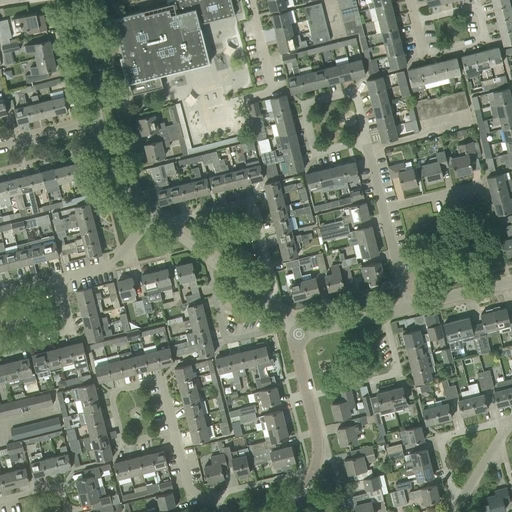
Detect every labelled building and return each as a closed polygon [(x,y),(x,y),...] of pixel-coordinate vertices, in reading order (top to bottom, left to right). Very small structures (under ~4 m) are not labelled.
[(129,83),(132,95),(163,88),(160,76),(210,63),(200,24),(235,15),(235,14),(233,15),(229,0),(169,0),(167,1),(168,8),(145,14),(144,10),(113,18),(123,57),(120,57),(127,84),(129,83)] [(267,0),(270,11),(286,7),(284,0),(285,0),(267,0)] [(338,3),(340,9),(352,6),(350,0),(338,3)] [(391,3),(389,0),(373,0),(374,2),(368,3),(369,8),(375,7),(391,3)] [(491,0),(494,8),(510,4),(508,0),(491,0)] [(321,3),(309,6),(310,13),(322,9),(321,3)] [(372,21),(373,21),(394,15),(391,3),(375,7),(369,8),(368,9),(372,21)] [(494,8),(497,21),(511,16),(511,12),(510,4),(494,8)] [(340,9),(341,16),(353,13),(352,6),(340,9)] [(310,13),(312,18),(324,15),(322,9),(310,13)] [(271,15),(274,28),(290,24),(287,11),(271,15)] [(27,34),(46,29),(43,14),(37,15),(36,13),(13,18),(15,27),(19,26),(19,27),(22,26),(23,30),(26,29),(27,34)] [(341,16),(343,22),(355,19),(353,13),(341,16)] [(324,15),(312,18),(313,25),(325,22),(324,15)] [(381,31),(381,32),(397,28),(394,15),(373,21),(376,33),(381,31)] [(511,16),(497,21),(500,33),(511,29),(511,16)] [(343,22),(344,28),(356,25),(355,19),(343,22)] [(313,25),(315,30),(327,27),(325,22),(313,25)] [(274,28),(278,40),(293,36),(290,24),(274,28)] [(346,36),(358,33),(356,25),(344,28),(346,36)] [(0,26),(0,33),(2,44),(9,43),(7,35),(6,26),(0,26)] [(327,27),(315,30),(316,37),(329,34),(327,27)] [(381,32),(384,44),(400,40),(397,28),(381,32)] [(511,29),(500,33),(503,45),(511,42),(511,29)] [(329,34),(316,37),(318,43),(330,40),(329,34)] [(295,43),(293,36),(278,40),(281,52),(296,49),(307,46),(306,40),(295,43)] [(355,37),(342,40),(344,45),(356,42),(355,37)] [(384,44),(387,56),(403,52),(400,40),(384,44)] [(9,43),(2,44),(3,53),(19,49),(17,41),(9,43)] [(34,51),(36,58),(52,55),(49,41),(25,46),(26,53),(34,51)] [(319,47),(306,50),(307,55),(320,51),(319,47)] [(498,47),(486,50),(490,66),(502,63),(498,47)] [(306,50),(294,53),(295,58),(307,55),(306,50)] [(486,50),(474,53),(478,69),(490,66),(486,50)] [(403,52),(387,56),(390,69),(406,65),(403,52)] [(303,90),(299,75),(300,75),(296,60),(295,58),(294,53),(282,56),(283,63),(291,61),(294,76),(287,78),(291,93),(303,90)] [(478,69),(474,53),(461,56),(464,66),(465,72),(478,69)] [(52,55),(36,58),(38,66),(30,68),(31,73),(24,75),(26,83),(45,78),(43,72),(56,69),(52,55)] [(456,58),(444,61),(448,77),(450,85),(455,84),(453,76),(460,74),(456,58)] [(349,62),(353,78),(365,75),(361,59),(349,62)] [(444,61),(432,64),(436,80),(448,77),(444,61)] [(336,65),(340,81),(353,78),(349,62),(336,65)] [(432,64),(420,67),(424,83),(436,80),(432,64)] [(324,69),(328,84),(340,81),(336,65),(324,69)] [(424,83),(420,67),(407,70),(410,80),(411,86),(413,91),(425,88),(424,83)] [(328,84),(324,69),(312,72),(316,87),(328,84)] [(312,72),(300,75),(299,75),(303,90),(316,87),(312,72)] [(366,80),(369,93),(385,89),(382,76),(366,80)] [(60,79),(47,82),(48,87),(61,84),(60,79)] [(490,106),(490,107),(511,101),(509,88),(493,92),(494,99),(489,100),(490,106)] [(369,93),(372,105),(388,101),(385,89),(369,93)] [(30,120),(27,106),(26,106),(24,93),(18,95),(21,107),(14,109),(18,123),(30,120)] [(43,117),(39,103),(37,95),(31,96),(33,104),(27,106),(30,120),(43,117)] [(289,107),(286,95),(270,99),(273,111),(289,107)] [(469,108),(465,95),(459,96),(463,109),(469,108)] [(459,96),(453,98),(456,111),(463,109),(459,96)] [(51,100),(55,114),(67,111),(64,97),(51,100)] [(456,111),(453,98),(447,100),(450,112),(456,111)] [(51,100),(39,103),(43,117),(55,114),(51,100)] [(447,100),(441,101),(445,114),(450,112),(447,100)] [(372,105),(376,117),(391,113),(388,101),(372,105)] [(445,114),(441,101),(435,103),(438,115),(445,114)] [(499,116),(500,117),(511,114),(511,101),(490,107),(493,118),(499,116)] [(248,104),(252,117),(260,114),(257,102),(253,103),(248,104)] [(435,103),(429,104),(433,117),(438,115),(435,103)] [(429,104),(423,106),(427,118),(433,117),(429,104)] [(423,106),(417,107),(420,120),(427,118),(423,106)] [(289,107),(273,111),(268,112),(270,117),(274,116),(276,123),(292,119),(289,107)] [(376,117),(379,130),(394,125),(391,113),(376,117)] [(252,117),(255,129),(259,128),(263,127),(260,114),(252,117)] [(511,114),(500,117),(503,129),(511,126),(511,114)] [(156,131),(158,136),(167,134),(165,128),(164,122),(156,124),(154,115),(139,119),(142,134),(156,131)] [(276,123),(279,136),(295,132),(292,119),(276,123)] [(416,120),(411,121),(404,123),(406,131),(413,129),(414,134),(419,133),(416,120)] [(167,126),(169,133),(181,130),(179,123),(167,126)] [(394,125),(379,130),(382,142),(397,138),(394,125)] [(511,126),(503,129),(506,141),(511,139),(511,126)] [(181,130),(169,133),(171,141),(183,138),(181,130)] [(298,144),(295,132),(279,136),(275,137),(276,142),(281,141),(282,148),(298,144)] [(167,134),(158,136),(159,141),(145,145),(149,160),(158,158),(165,156),(163,148),(170,146),(167,134)] [(451,159),(451,156),(446,158),(448,165),(449,169),(454,167),(456,175),(472,171),(469,160),(476,159),(476,158),(479,158),(480,157),(480,153),(478,142),(472,143),(472,142),(457,146),(460,157),(451,159)] [(301,156),(298,144),(282,148),(284,154),(276,156),(278,162),(285,160),(301,156)] [(222,175),(218,161),(216,151),(202,155),(203,160),(205,165),(213,163),(216,176),(210,178),(213,191),(225,188),(222,175)] [(440,167),(448,165),(446,158),(444,152),(436,154),(437,156),(429,158),(430,163),(422,165),(423,166),(424,173),(425,176),(427,182),(443,178),(440,167)] [(511,152),(509,154),(509,153),(500,155),(502,161),(510,159),(511,166),(511,165),(511,152)] [(189,164),(203,160),(202,155),(188,158),(189,164)] [(301,156),(285,160),(289,173),(304,169),(301,156)] [(232,187),(238,185),(234,172),(229,173),(227,164),(225,165),(224,159),(218,161),(222,175),(225,188),(226,188),(228,189),(231,189),(232,187)] [(263,179),(261,169),(259,165),(258,160),(246,163),(247,168),(250,182),(251,184),(258,182),(257,180),(258,180),(263,179)] [(359,177),(355,162),(343,165),(346,180),(359,177)] [(79,163),(66,166),(70,180),(83,177),(79,163)] [(268,164),(264,166),(267,178),(272,177),(278,176),(275,163),(269,165),(268,164)] [(388,167),(391,178),(399,176),(402,189),(417,185),(413,168),(405,170),(403,163),(388,167)] [(155,183),(160,205),(172,202),(169,187),(169,188),(164,170),(165,170),(163,164),(158,166),(162,181),(155,183)] [(330,168),(334,183),(346,180),(343,165),(330,168)] [(66,166),(54,169),(57,183),(70,180),(66,166)] [(210,192),(207,183),(206,178),(201,179),(198,167),(191,169),(194,181),(197,195),(210,192)] [(247,168),(234,172),(238,185),(250,182),(247,168)] [(318,171),(320,179),(322,186),(334,183),(330,168),(318,171)] [(54,169),(42,172),(45,186),(57,183),(54,169)] [(322,186),(320,179),(318,171),(305,174),(309,189),(322,186)] [(42,172),(30,175),(35,195),(41,194),(39,188),(45,186),(42,172)] [(487,178),(490,190),(506,186),(511,184),(511,179),(510,179),(508,172),(503,174),(487,178)] [(39,212),(38,208),(35,195),(30,175),(17,178),(21,192),(27,191),(31,206),(25,207),(27,215),(39,212)] [(9,196),(15,194),(21,217),(27,215),(25,207),(21,192),(17,178),(5,181),(9,196)] [(11,205),(9,196),(5,181),(0,182),(0,204),(6,203),(7,207),(11,205)] [(194,181),(181,184),(185,199),(197,195),(194,181)] [(264,184),(267,197),(282,193),(289,191),(290,192),(296,190),(297,189),(298,189),(297,183),(280,187),(279,181),(264,184)] [(181,184),(169,187),(172,202),(185,199),(181,184)] [(490,190),(493,202),(509,198),(507,192),(511,190),(511,184),(506,186),(490,190)] [(349,191),(350,197),(351,202),(364,199),(361,188),(349,191)] [(282,193),(267,197),(271,209),(285,205),(282,193)] [(338,200),(339,205),(351,202),(350,197),(338,200)] [(509,198),(493,202),(496,215),(511,210),(511,204),(510,205),(509,198)] [(339,205),(338,200),(326,203),(327,208),(339,205)] [(327,208),(326,203),(314,206),(315,211),(327,208)] [(320,234),(333,231),(348,227),(347,223),(369,217),(365,203),(349,207),(351,214),(342,216),(343,221),(336,223),(335,221),(318,226),(320,234)] [(52,213),(55,226),(92,216),(89,204),(75,207),(76,214),(68,215),(69,217),(59,220),(57,212),(52,213)] [(288,218),(296,216),(302,214),(307,213),(311,212),(310,206),(286,212),(285,205),(271,209),(274,221),(288,218)] [(13,213),(1,217),(2,222),(15,219),(13,213)] [(48,214),(36,217),(37,222),(49,219),(48,214)] [(80,226),(81,232),(95,229),(92,216),(55,226),(56,232),(80,226)] [(511,220),(510,216),(497,219),(499,224),(511,220)] [(36,217),(23,220),(24,225),(25,225),(37,222),(36,217)] [(288,218),(274,221),(277,234),(291,230),(288,218)] [(23,220),(11,223),(12,229),(14,234),(26,231),(25,225),(24,225),(23,220)] [(11,223),(0,226),(0,231),(0,232),(12,229),(11,223)] [(511,254),(511,224),(505,226),(508,239),(503,240),(507,256),(511,254)] [(357,237),(359,244),(374,240),(371,226),(351,231),(353,238),(357,237)] [(348,227),(333,231),(334,237),(350,233),(348,227)] [(60,245),(61,250),(99,241),(95,229),(81,232),(83,238),(74,240),(75,242),(70,243),(60,245)] [(293,236),(291,230),(277,234),(280,246),(294,243),(302,241),(302,240),(308,239),(307,234),(301,236),(301,234),(293,236)] [(56,246),(55,241),(53,235),(41,238),(42,244),(46,259),(59,256),(56,246)] [(46,259),(42,244),(41,238),(28,241),(30,247),(34,262),(46,259)] [(355,256),(356,258),(362,257),(378,253),(374,240),(359,244),(353,245),(355,256)] [(61,250),(62,255),(77,251),(78,253),(86,251),(87,257),(102,254),(99,241),(61,250)] [(0,270),(9,269),(5,253),(3,242),(0,242),(0,270)] [(297,255),(294,243),(280,246),(283,259),(297,255)] [(30,247),(18,250),(21,265),(34,262),(30,247)] [(18,250),(5,253),(9,269),(21,265),(18,250)] [(319,267),(318,267),(320,273),(327,271),(322,253),(316,254),(319,267)] [(313,268),(318,267),(319,267),(316,254),(310,256),(313,268)] [(355,256),(340,260),(342,268),(349,266),(357,264),(356,258),(355,256)] [(306,296),(301,275),(299,265),(298,259),(285,262),(287,268),(292,267),(296,283),(291,284),(291,286),(290,286),(291,289),(292,289),(294,299),(306,296)] [(185,296),(187,303),(201,299),(191,262),(177,266),(180,282),(188,280),(192,294),(185,296)] [(380,262),(361,267),(364,282),(368,281),(370,287),(379,284),(379,285),(380,285),(378,278),(384,277),(380,262)] [(326,277),(329,290),(343,287),(341,277),(338,265),(331,266),(333,275),(326,277)] [(349,266),(342,268),(347,286),(353,284),(351,275),(349,266)] [(170,278),(167,269),(155,272),(158,286),(159,292),(165,290),(164,284),(171,283),(170,278)] [(158,286),(155,272),(142,275),(144,285),(146,289),(147,295),(159,292),(158,286)] [(310,273),(301,275),(306,296),(319,293),(316,283),(315,278),(311,279),(310,273)] [(134,293),(136,293),(132,277),(118,281),(120,291),(121,297),(123,302),(136,299),(134,293)] [(117,294),(116,292),(114,282),(107,284),(110,293),(110,296),(117,294)] [(76,291),(79,304),(99,299),(102,298),(100,292),(92,294),(90,288),(76,291)] [(182,304),(179,291),(172,292),(175,305),(182,304)] [(149,298),(142,300),(146,313),(152,311),(149,298)] [(79,304),(82,316),(97,313),(102,311),(99,299),(79,304)] [(146,313),(142,300),(134,302),(138,315),(146,313)] [(190,320),(205,316),(202,303),(187,307),(190,319),(190,320)] [(492,308),(497,328),(510,324),(505,308),(500,309),(499,306),(492,308)] [(476,324),(480,338),(486,336),(484,331),(497,328),(492,308),(485,310),(486,313),(481,314),(483,323),(476,324)] [(82,316),(85,328),(100,325),(108,323),(106,317),(98,319),(97,313),(82,316)] [(192,326),(194,332),(208,328),(205,316),(190,320),(190,319),(183,321),(177,323),(178,328),(184,326),(184,328),(192,326)] [(456,320),(462,342),(474,339),(480,338),(476,324),(471,326),(469,317),(456,320)] [(127,318),(120,320),(123,332),(130,331),(127,318)] [(462,342),(456,320),(444,324),(448,340),(455,339),(456,344),(462,342)] [(112,335),(111,329),(101,331),(100,325),(85,328),(85,329),(83,329),(85,335),(87,335),(89,341),(112,335)] [(433,326),(436,339),(438,338),(443,337),(440,325),(433,326)] [(423,342),(436,339),(433,326),(427,328),(428,334),(421,335),(419,330),(403,334),(406,346),(423,342)] [(172,345),(173,350),(211,341),(208,328),(194,332),(194,333),(186,334),(187,341),(172,345)] [(140,337),(139,332),(138,329),(126,332),(127,335),(128,340),(140,337)] [(486,338),(480,340),(484,353),(489,352),(486,338)] [(484,353),(480,340),(474,341),(478,355),(484,353)] [(214,353),(211,341),(173,350),(175,356),(198,350),(200,357),(214,353)] [(86,358),(82,342),(70,346),(75,368),(75,369),(80,368),(79,360),(86,358)] [(418,356),(426,354),(425,354),(431,352),(430,347),(424,348),(423,342),(406,346),(409,358),(418,356)] [(273,363),(270,352),(267,353),(265,346),(264,346),(264,345),(258,346),(258,348),(253,349),(256,363),(256,364),(258,371),(260,377),(262,386),(271,384),(269,376),(264,374),(263,368),(264,365),(273,363)] [(75,368),(70,346),(57,349),(62,369),(63,368),(63,371),(75,368)] [(170,348),(157,351),(161,366),(173,363),(170,348)] [(450,348),(441,350),(444,362),(453,360),(450,348)] [(38,354),(33,355),(35,365),(37,371),(38,376),(50,373),(50,372),(49,368),(45,352),(44,352),(43,349),(37,351),(38,354)] [(57,349),(45,352),(49,368),(50,372),(62,369),(57,349)] [(244,367),(256,364),(256,363),(253,349),(240,352),(244,367)] [(157,351),(145,354),(148,370),(161,366),(157,351)] [(231,370),(244,367),(240,352),(228,355),(231,370)] [(145,354),(132,357),(136,373),(148,370),(145,354)] [(426,354),(418,356),(409,358),(412,371),(429,367),(426,354)] [(215,358),(220,378),(224,377),(230,379),(233,378),(231,370),(228,355),(215,358)] [(132,357),(120,360),(124,376),(136,373),(132,357)] [(28,358),(16,361),(20,377),(19,377),(21,383),(26,382),(25,375),(32,374),(28,358)] [(215,372),(212,359),(194,364),(195,368),(208,365),(210,373),(215,372)] [(120,360),(108,363),(112,379),(124,376),(120,360)] [(16,361),(3,364),(7,380),(19,377),(20,377),(16,361)] [(112,379),(108,363),(95,366),(99,382),(112,379)] [(175,368),(178,381),(194,377),(190,365),(175,368)] [(429,367),(412,371),(415,383),(432,379),(429,367)] [(483,371),(488,389),(493,387),(489,370),(483,371)] [(481,390),(488,389),(483,371),(477,373),(478,378),(481,390)] [(91,380),(90,374),(78,377),(79,383),(91,380)] [(178,381),(181,393),(197,389),(194,377),(178,381)] [(255,378),(254,379),(256,388),(262,386),(260,377),(255,378)] [(449,386),(447,379),(441,381),(443,387),(445,399),(451,397),(451,396),(449,386)] [(510,403),(504,380),(496,382),(498,389),(493,390),(497,406),(510,403)] [(78,387),(81,399),(97,395),(94,383),(84,385),(78,387)] [(419,386),(421,392),(431,390),(429,384),(419,386)] [(449,386),(451,396),(451,397),(458,396),(455,384),(449,386)] [(253,393),(255,402),(259,401),(260,406),(279,401),(275,387),(266,390),(260,391),(253,393)] [(402,387),(389,390),(395,411),(403,409),(403,408),(409,407),(411,416),(417,414),(414,403),(408,404),(406,402),(402,387)] [(469,389),(474,412),(487,409),(483,394),(479,395),(477,387),(469,389)] [(181,393),(184,406),(200,402),(197,389),(181,393)] [(458,400),(462,415),(474,412),(469,389),(461,391),(462,399),(458,400)] [(344,401),(332,404),(335,419),(350,415),(348,408),(355,406),(353,399),(351,390),(341,392),(344,401)] [(389,390),(377,393),(377,396),(379,401),(382,414),(395,411),(389,390)] [(50,393),(42,395),(45,406),(53,404),(50,393)] [(42,395),(34,397),(37,408),(45,406),(42,395)] [(81,399),(84,412),(100,408),(97,395),(81,399)] [(374,414),(370,398),(369,395),(362,397),(366,415),(374,414)] [(37,408),(34,397),(34,396),(26,398),(29,410),(37,408)] [(29,410),(26,398),(19,400),(22,412),(29,410)] [(441,400),(434,402),(439,421),(451,418),(446,399),(441,400)] [(22,412),(19,400),(11,402),(14,414),(22,412)] [(11,402),(3,403),(6,416),(14,414),(11,402)] [(184,406),(187,418),(203,414),(200,402),(184,406)] [(439,421),(434,402),(421,405),(426,424),(439,421)] [(257,412),(255,405),(229,411),(230,418),(255,412),(257,412)] [(81,426),(88,424),(103,420),(100,408),(84,412),(78,413),(81,426)] [(263,429),(263,430),(285,424),(285,423),(287,423),(286,416),(283,417),(281,410),(259,416),(262,430),(263,429)] [(257,419),(255,412),(230,418),(231,422),(240,420),(241,423),(257,419)] [(380,412),(374,414),(375,421),(376,425),(383,423),(382,421),(380,414),(380,412)] [(187,418),(190,430),(206,426),(203,414),(187,418)] [(374,414),(366,415),(360,417),(362,425),(375,421),(374,414)] [(59,417),(50,419),(53,429),(61,427),(59,417)] [(50,419),(42,421),(45,431),(53,429),(50,419)] [(88,424),(91,436),(106,432),(103,420),(88,424)] [(42,421),(35,423),(37,433),(45,431),(42,421)] [(35,423),(27,425),(29,435),(37,433),(35,423)] [(285,424),(263,430),(265,437),(266,443),(288,438),(285,424)] [(337,429),(341,445),(357,441),(355,432),(361,431),(359,424),(337,429)] [(27,425),(19,427),(21,437),(29,435),(27,425)] [(206,426),(190,430),(193,443),(209,439),(206,426)] [(420,426),(411,428),(398,431),(400,438),(407,436),(409,444),(414,442),(424,440),(420,426)] [(21,437),(19,427),(11,429),(13,439),(21,437)] [(71,429),(66,430),(66,432),(67,436),(69,442),(73,441),(77,440),(76,434),(74,428),(71,429)] [(87,450),(94,449),(109,445),(106,432),(91,436),(84,438),(83,439),(85,450),(87,450)] [(37,437),(21,440),(23,445),(38,441),(37,437)] [(7,448),(8,453),(24,450),(23,445),(21,440),(6,444),(7,448)] [(264,442),(250,445),(252,452),(265,449),(264,442)] [(386,447),(387,454),(403,450),(401,444),(386,447)] [(65,471),(65,469),(71,468),(66,445),(59,447),(61,455),(55,456),(59,471),(61,472),(65,471)] [(94,449),(97,461),(113,457),(109,445),(94,449)] [(223,447),(224,453),(228,467),(227,463),(232,462),(236,476),(250,472),(245,455),(238,456),(237,450),(231,451),(229,446),(223,447)] [(265,449),(252,452),(253,454),(255,464),(267,461),(266,460),(272,458),(275,466),(282,464),(284,474),(293,471),(291,462),(294,461),(290,446),(275,450),(274,446),(265,449)] [(372,446),(355,450),(356,457),(344,460),(348,475),(367,470),(365,463),(375,460),(372,446)] [(157,452),(151,453),(155,469),(167,466),(163,450),(162,450),(162,449),(156,450),(157,452)] [(404,462),(405,469),(430,463),(426,449),(417,452),(411,453),(413,460),(404,462)] [(403,450),(387,454),(389,461),(404,457),(403,450)] [(17,452),(18,459),(26,457),(24,451),(17,452)] [(46,474),(43,459),(41,452),(34,453),(35,455),(29,457),(30,463),(34,477),(46,474)] [(151,453),(138,456),(142,472),(155,469),(151,453)] [(228,467),(224,453),(211,457),(212,464),(204,466),(208,483),(224,479),(222,469),(228,467)] [(55,456),(43,459),(46,474),(59,471),(55,456)] [(138,456),(126,460),(130,475),(142,472),(138,456)] [(130,475),(126,460),(114,463),(118,479),(130,475)] [(430,463),(405,469),(407,475),(416,473),(417,480),(433,476),(430,463)] [(75,480),(78,492),(96,488),(93,478),(101,476),(99,466),(83,470),(85,477),(75,480)] [(25,468),(13,471),(17,485),(29,482),(25,468)] [(13,471),(1,474),(4,488),(17,485),(13,471)] [(380,487),(377,475),(363,479),(366,491),(380,487)] [(411,487),(410,480),(395,484),(396,490),(403,489),(411,487)] [(158,484),(159,486),(160,491),(173,488),(171,481),(158,484)] [(423,496),(424,503),(439,500),(435,485),(409,492),(411,499),(423,496)] [(493,511),(505,509),(504,503),(510,501),(507,487),(494,491),(495,494),(486,497),(490,511),(493,511)] [(93,509),(96,509),(112,504),(110,494),(98,497),(96,488),(78,492),(82,505),(92,502),(93,509)] [(391,492),(394,507),(407,503),(403,489),(396,490),(391,492)] [(151,497),(155,510),(167,507),(177,505),(175,498),(174,498),(172,492),(151,497)] [(373,511),(368,492),(353,496),(355,505),(356,511),(373,511)] [(120,503),(113,504),(115,511),(122,510),(120,505),(120,503)]
